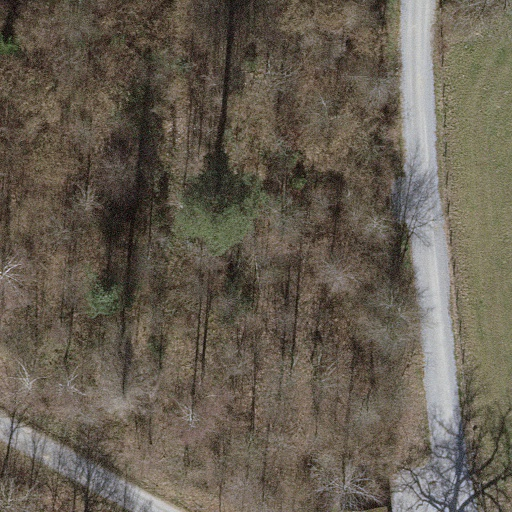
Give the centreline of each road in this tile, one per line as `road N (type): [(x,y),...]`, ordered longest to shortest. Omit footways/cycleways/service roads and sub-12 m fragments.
road 1 (track): [(435,511),(398,49),(407,0)]
road 2 (track): [(0,441),(125,511)]
